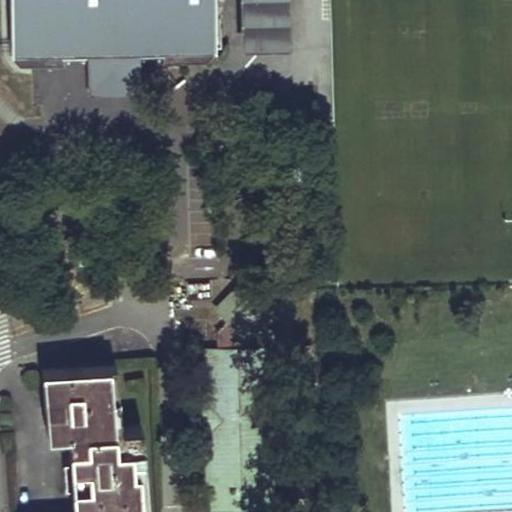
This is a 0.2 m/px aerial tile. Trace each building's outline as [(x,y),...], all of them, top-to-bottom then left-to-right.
[(8,0),(10,59),(19,66),(62,65),(61,56),(85,56),(86,82),(95,90),(130,89),(138,82),(138,54),(161,54),(161,63),(204,62),(212,51),(210,0),(8,0)] [(244,0),(246,45),(284,44),(283,0),(244,0)] [(268,92),(242,93),(243,114),(269,113),(268,92)] [(208,350),(211,507),(264,505),(262,429),(271,429),(270,414),(261,414),(259,349),(246,349),(245,334),(273,305),(244,278),(216,307),(226,318),(215,330),(215,350),(208,350)] [(145,511),(139,422),(118,424),(113,349),(41,355),(45,430),(66,429),(70,511),(145,511)] [(296,410),(285,421),(297,432),(308,421),(296,410)]
